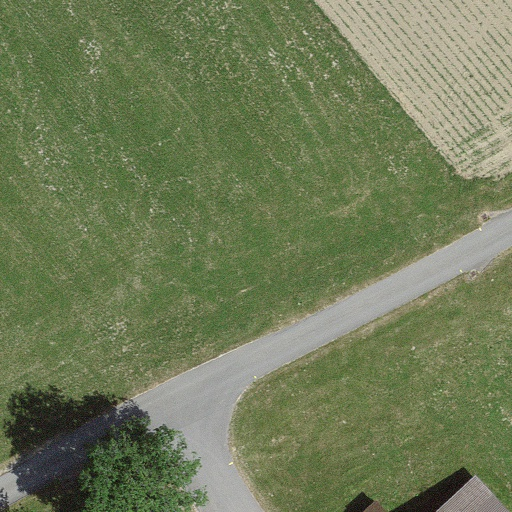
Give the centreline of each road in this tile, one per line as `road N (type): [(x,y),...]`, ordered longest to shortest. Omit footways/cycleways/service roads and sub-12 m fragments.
road 1 (unclassified): [(154,403),(511,226)]
road 2 (unclassified): [(0,492),(154,403)]
road 3 (residential): [(154,403),(232,511)]
